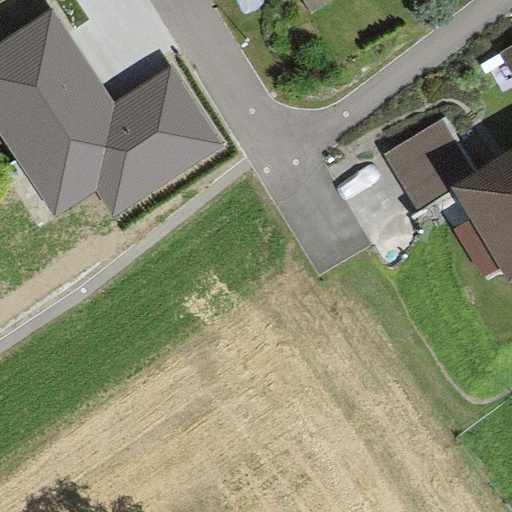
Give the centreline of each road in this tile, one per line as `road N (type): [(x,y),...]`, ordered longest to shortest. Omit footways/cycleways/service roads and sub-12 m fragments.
road 1 (residential): [(286,162),(499,0)]
road 2 (residential): [(185,0),(286,162)]
